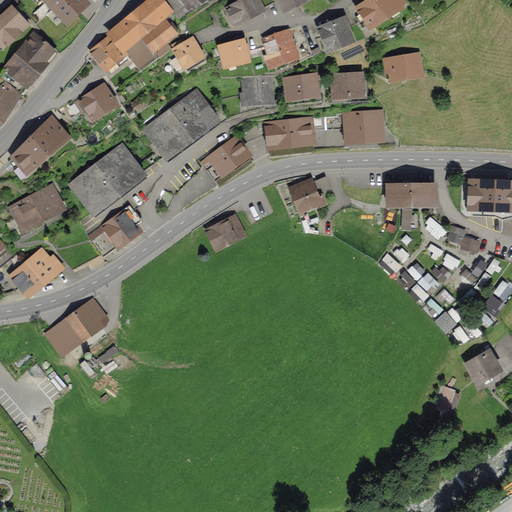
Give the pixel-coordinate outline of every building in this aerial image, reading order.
[(54,0),(52,2),(73,23),(96,1),(94,0),(54,0)] [(170,14),(158,0),(152,0),(108,35),(112,38),(122,53),(142,36),(166,18),(170,14)] [(168,0),(186,18),(217,0),(168,0)] [(266,8),(261,0),(239,0),(227,6),(235,24),(266,8)] [(310,4),(308,0),(272,0),(280,17),(310,4)] [(409,13),(401,0),(370,0),(351,10),(365,36),(409,13)] [(0,51),(26,30),(9,10),(0,17),(0,51)] [(200,14),(207,28),(213,26),(206,11),(200,14)] [(207,28),(200,14),(194,19),(200,32),(207,28)] [(166,18),(142,36),(154,52),(178,34),(166,18)] [(187,23),(194,35),(200,32),(194,19),(187,23)] [(355,45),(348,20),(311,30),(319,55),(355,45)] [(58,57),(29,34),(0,70),(0,78),(25,98),(58,57)] [(300,65),(291,37),(261,45),(270,74),(300,65)] [(112,38),(91,53),(104,71),(125,56),(122,53),(112,38)] [(193,39),(171,49),(182,75),(205,65),(193,39)] [(243,43),(217,49),(222,71),(248,65),(243,43)] [(416,55),(380,63),(386,90),(423,82),(416,55)] [(93,68),(87,63),(66,87),(72,92),(93,68)] [(366,76),(327,77),(328,106),(367,105),(366,76)] [(318,77),(281,81),(283,105),(320,101),(318,77)] [(270,80),(240,81),(241,108),(271,107),(270,80)] [(0,132),(25,98),(4,83),(0,89),(0,132)] [(113,109),(101,87),(72,102),(83,124),(113,109)] [(218,130),(196,96),(142,130),(164,164),(218,130)] [(143,98),(133,105),(138,112),(148,104),(143,98)] [(379,112),(342,113),(342,148),(380,148),(379,112)] [(316,118),(265,124),(269,154),(320,147),(316,118)] [(70,143),(49,120),(6,159),(27,182),(70,143)] [(249,163),(236,139),(202,158),(216,182),(249,163)] [(140,172),(117,146),(67,189),(91,216),(140,172)] [(178,174),(165,188),(177,197),(202,174),(194,160),(178,174)] [(313,181),(288,192),(298,216),(323,205),(313,181)] [(496,181),(472,188),(479,213),(511,204),(506,184),(497,186),(496,181)] [(53,183),(3,211),(16,235),(66,207),(53,183)] [(435,187),(389,188),(389,207),(435,207),(435,187)] [(146,232),(129,208),(102,227),(119,251),(146,232)] [(402,209),(402,229),(413,229),(413,209),(402,209)] [(205,230),(202,231),(210,252),(245,237),(237,217),(205,230)] [(426,225),(439,239),(446,232),(433,218),(426,225)] [(91,238),(104,232),(101,228),(89,234),(91,238)] [(480,243),(465,240),(463,250),(478,254),(480,243)] [(41,249),(26,264),(43,282),(59,268),(41,249)] [(100,255),(76,269),(79,274),(91,267),(93,270),(105,263),(100,255)] [(471,273),(468,271),(463,276),(473,284),(488,264),(482,260),(471,273)] [(28,297),(43,282),(26,264),(10,278),(28,297)] [(439,265),(432,271),(443,282),(450,275),(439,265)] [(413,266),(408,271),(418,280),(422,275),(413,266)] [(419,283),(428,291),(437,281),(428,273),(419,283)] [(460,296),(467,288),(455,278),(448,286),(460,296)] [(511,284),(502,279),(494,294),(507,301),(511,291),(511,284)] [(417,284),(412,289),(424,300),(429,294),(417,284)] [(491,294),(483,308),(497,315),(504,301),(491,294)] [(93,300),(75,313),(91,336),(110,323),(93,300)] [(451,308),(436,322),(446,332),(461,318),(451,308)] [(63,356),(91,336),(75,313),(47,333),(63,356)] [(103,361),(117,352),(114,348),(100,356),(103,361)] [(499,373),(489,353),(461,366),(470,386),(499,373)] [(460,392),(444,387),(438,408),(453,413),(460,392)]
